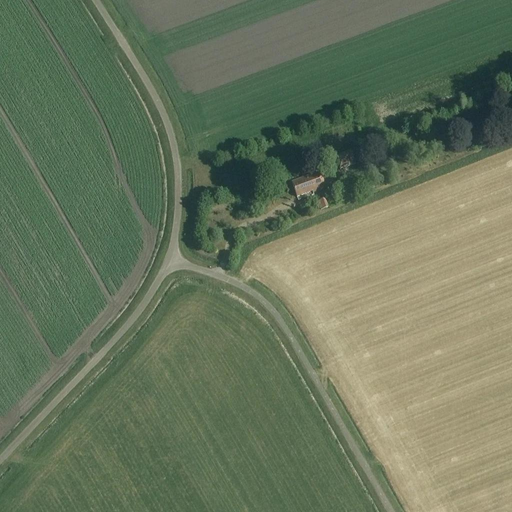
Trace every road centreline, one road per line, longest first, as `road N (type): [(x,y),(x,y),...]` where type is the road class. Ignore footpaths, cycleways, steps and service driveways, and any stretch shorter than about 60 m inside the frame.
road 1 (unclassified): [(390,511),(271,310),(252,292),(172,260)]
road 2 (unclassified): [(172,260),(178,185),(171,140),(94,0)]
road 3 (unclassified): [(0,458),(134,317),(172,260)]
